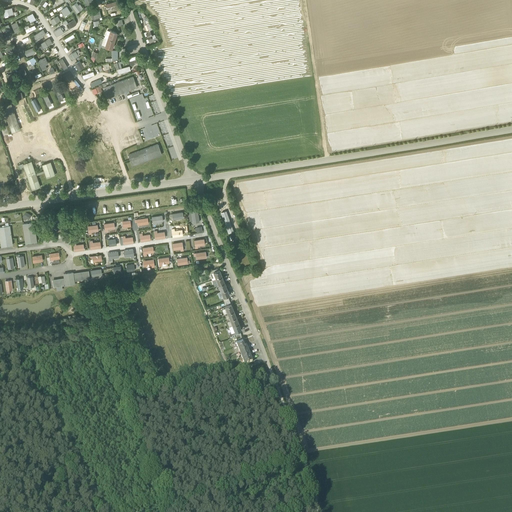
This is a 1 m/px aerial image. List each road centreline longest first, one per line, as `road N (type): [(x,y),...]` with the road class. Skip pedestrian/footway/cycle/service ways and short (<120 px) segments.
road 1 (residential): [(511,128),(193,179)]
road 2 (track): [(73,197),(42,118),(83,98),(103,109),(129,188)]
road 3 (residential): [(193,179),(267,363)]
road 4 (residential): [(193,179),(0,207)]
road 5 (residential): [(125,0),(193,179)]
road 6 (track): [(305,0),(327,159)]
road 7 (track): [(302,457),(171,511)]
